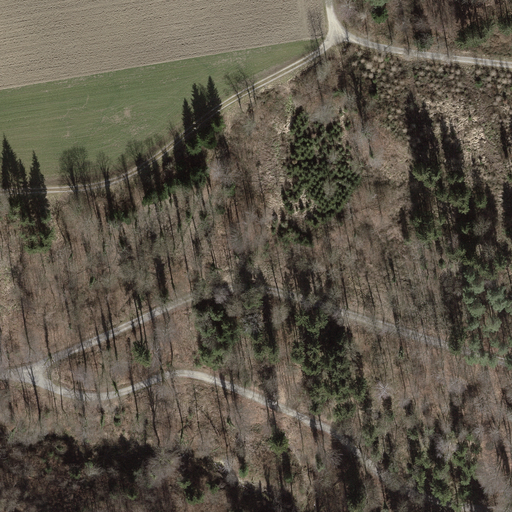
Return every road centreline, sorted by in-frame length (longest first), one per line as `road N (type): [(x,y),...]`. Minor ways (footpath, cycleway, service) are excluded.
road 1 (track): [(511,363),(250,287),(192,296),(25,369)]
road 2 (track): [(486,510),(405,490),(334,433),(201,375),(174,373),(87,397),(55,390),(25,369)]
road 3 (track): [(0,193),(99,186),(134,173),(223,106),(316,55),(332,32)]
road 4 (track): [(234,99),(185,241),(125,327)]
road 5 (track): [(332,32),(389,49),(511,65)]
